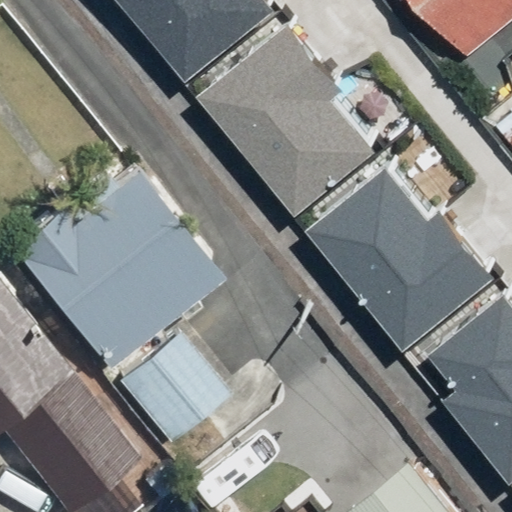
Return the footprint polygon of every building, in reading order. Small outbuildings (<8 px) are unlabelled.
[(116,0),(185,84),(271,14),(259,0),(116,0)] [(511,0),(438,0),(475,44),(511,13),(511,0)] [(285,25),(197,97),(295,217),(373,153),(327,97),(338,89),(285,25)] [(511,89),(490,107),(511,134),(511,89)] [(125,138),(8,232),(109,357),(226,264),(125,138)] [(383,172),(308,233),(406,351),(492,281),(439,216),(428,225),(383,172)] [(0,418),(68,504),(143,445),(0,265),(0,418)] [(511,311),(500,298),(429,356),(457,390),(444,400),(511,482),(511,481),(511,311)] [(118,370),(169,432),(230,382),(179,320),(118,370)] [(465,511),(417,451),(349,505),(354,511),(465,511)]
